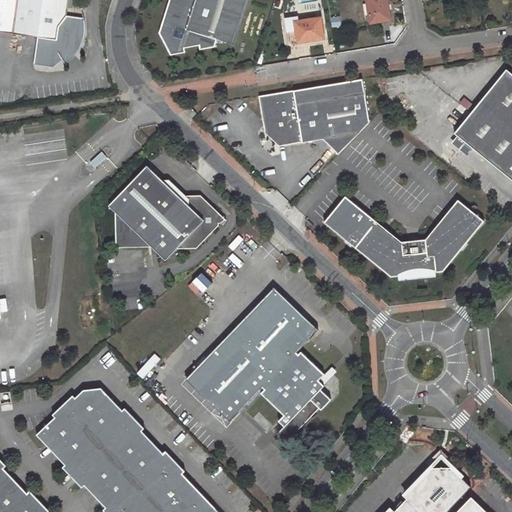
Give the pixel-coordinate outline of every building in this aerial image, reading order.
[(83,23),(82,18),(65,15),(66,0),(15,0),(11,33),(36,36),(32,64),(52,67),(61,59),(69,52),(73,55),(76,52),(79,46),(83,37),(84,31),(83,23)] [(234,44),(247,0),(168,0),(158,33),(170,55),(185,52),(184,47),(198,45),(199,49),(214,46),(217,39),(234,44)] [(276,0),(274,8),(284,10),(285,0),(276,0)] [(365,0),(369,22),(389,19),(388,9),(385,9),(384,5),(387,5),(386,0),(365,0)] [(318,39),(317,36),(323,35),(320,17),(298,20),(298,16),(284,18),(286,32),(289,31),(290,43),(299,42),(298,40),(306,39),(306,41),(318,39)] [(61,59),(64,63),(65,63),(69,60),(73,55),(69,52),(61,59)] [(511,75),(506,70),(454,133),(456,135),(465,143),(511,179),(511,75)] [(363,80),(259,97),(265,134),(273,141),(279,147),(323,141),(339,156),(370,124),(363,80)] [(189,106),(184,110),(192,118),(196,113),(189,106)] [(456,135),(450,142),(459,150),(465,143),(456,135)] [(147,166),(110,206),(115,212),(116,248),(153,247),(166,260),(177,248),(197,249),(219,226),(219,223),(219,213),(201,196),(178,196),(147,166)] [(324,221),(390,277),(397,276),(405,272),(411,270),(416,270),(423,269),(427,270),(436,272),(443,271),(484,221),(458,200),(425,239),(401,241),(345,195),(324,221)] [(187,285),(197,295),(208,284),(198,275),(187,285)] [(294,306),(273,286),(185,378),(230,420),(262,385),(264,387),(260,391),(284,413),(278,419),(284,424),(279,430),(288,438),(297,429),(311,415),(315,410),(319,405),(321,407),(331,397),(320,387),(324,383),(318,377),(324,371),(300,349),(298,352),(296,350),(317,327),(294,306)] [(330,377),(324,371),(318,377),(324,383),(330,377)] [(142,430),(145,427),(125,407),(123,409),(102,387),(84,389),(76,397),(73,394),(53,414),(55,416),(37,434),(66,464),(63,466),(83,487),(85,485),(106,507),(104,509),(106,511),(220,511),(216,507),(183,472),(186,470),(166,450),(164,452),(142,430)] [(312,416),(311,415),(297,429),(299,430),(312,416)] [(0,457),(0,511),(48,511),(50,510),(31,490),(28,492),(5,468),(7,465),(0,457)] [(446,511),(472,486),(455,470),(455,469),(435,469),(435,471),(416,491),(410,492),(404,496),(402,495),(394,502),(389,508),(390,511),(388,511),(446,511)] [(485,511),(471,498),(456,511),(485,511)]
